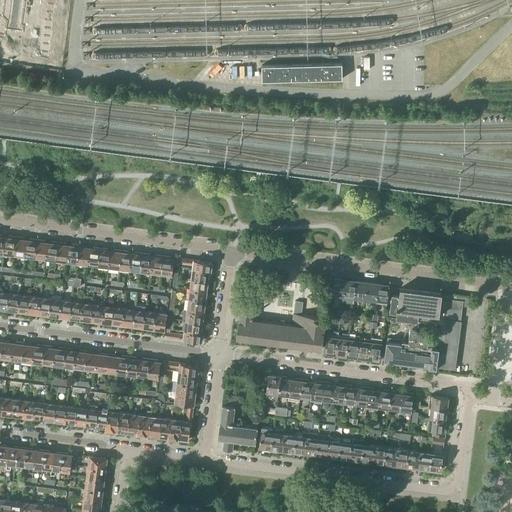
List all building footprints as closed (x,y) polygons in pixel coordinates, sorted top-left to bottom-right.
[(0,35),(5,36),(5,30),(9,31),(13,31),(16,32),(23,32),(23,25),(21,25),(22,19),(24,1),(24,0),(3,0),(2,11),(1,16),(0,16),(0,35)] [(261,65),(262,81),(342,79),(342,63),(261,65)] [(7,253),(14,254),(16,236),(9,236),(9,238),(5,237),(3,257),(6,257),(7,253)] [(16,236),(14,254),(21,255),(20,259),(23,260),(23,259),(24,259),(26,240),(23,239),(23,237),(16,236)] [(30,240),(26,240),(24,259),(27,260),(27,256),(35,257),(37,239),(30,238),(30,240)] [(35,257),(45,258),(47,243),(44,242),(44,240),(37,239),(35,257)] [(45,258),(56,259),(58,242),(51,241),(51,243),(47,243),(45,258)] [(56,259),(66,261),(68,245),(65,245),(65,243),(58,242),(56,259)] [(66,261),(77,262),(79,245),(72,244),(72,246),(68,245),(66,261)] [(77,262),(87,263),(89,248),(86,248),(86,246),(79,245),(77,262)] [(87,263),(98,265),(100,247),(93,246),(93,248),(89,248),(87,263)] [(98,265),(108,266),(110,251),(107,250),(107,248),(100,247),(98,265)] [(108,266),(119,268),(121,250),(114,249),(114,251),(110,251),(108,266)] [(119,268),(129,269),(131,254),(128,253),(128,251),(121,250),(119,268)] [(129,269),(140,270),(142,253),(135,252),(135,254),(131,254),(129,269)] [(140,270),(150,272),(152,256),(149,256),(149,254),(142,253),(140,270)] [(150,272),(161,273),(163,256),(156,255),(156,257),(152,256),(150,272)] [(163,256),(161,273),(172,274),(174,259),(170,259),(170,257),(163,256)] [(193,268),(208,270),(210,270),(212,262),(179,258),(178,263),(192,265),(192,268),(193,268)] [(193,268),(192,279),(209,281),(210,273),(208,273),(208,270),(193,268)] [(332,294),(343,296),(345,279),(334,278),(332,294)] [(192,279),(190,289),(206,291),(206,287),(208,288),(209,281),(192,279)] [(347,296),(353,297),(355,281),(345,279),(343,296),(342,298),(347,299),(347,296)] [(353,297),(364,299),(366,282),(355,281),(353,297)] [(364,299),(375,300),(377,284),(366,282),(364,299)] [(377,284),(375,300),(375,302),(387,304),(389,285),(377,284)] [(0,310),(7,311),(9,293),(2,293),(2,289),(0,288),(0,310)] [(439,313),(441,299),(441,294),(400,288),(399,295),(392,294),(390,311),(397,312),(396,318),(417,321),(418,312),(439,315),(439,313)] [(14,310),(17,310),(19,295),(15,294),(16,290),(9,289),(9,293),(7,311),(14,312),(14,310)] [(190,289),(189,300),(206,302),(207,294),(205,294),(206,291),(190,289)] [(20,313),(28,314),(30,296),(19,295),(17,310),(20,311),(20,313)] [(59,316),(61,300),(62,296),(51,295),(51,299),(49,316),(56,317),(56,315),(59,316)] [(35,313),(39,313),(41,298),(30,296),(28,314),(35,315),(35,313)] [(465,297),(464,305),(478,306),(479,298),(465,297)] [(41,315),(49,316),(51,299),(41,298),(39,313),(41,313),(41,315)] [(295,299),(295,311),(302,312),(303,300),(295,299)] [(438,347),(436,367),(455,369),(454,369),(455,356),(457,356),(456,355),(458,339),(459,339),(459,338),(458,338),(460,321),(461,322),(461,321),(460,321),(461,314),(463,301),(463,300),(456,299),(449,299),(449,300),(441,299),(439,313),(443,314),(438,347)] [(62,318),(70,319),(72,302),(61,300),(59,316),(62,316),(62,318)] [(189,300),(188,310),(203,312),(203,309),(205,309),(206,302),(189,300)] [(101,321),(103,306),(104,302),(99,301),(99,305),(93,304),(91,322),(98,323),(98,321),(101,321)] [(72,302),(70,319),(77,320),(77,318),(80,318),(82,303),(79,303),(72,302)] [(83,321),(91,322),(93,304),(82,303),(80,318),(83,319),(83,321)] [(104,324),(112,325),(114,307),(103,306),(101,321),(104,322),(104,324)] [(119,324),(122,324),(124,309),(114,307),(112,325),(119,325),(119,324)] [(236,338),(278,343),(281,323),(257,320),(258,311),(241,308),(240,310),(239,322),(238,322),(236,338)] [(125,326),(132,327),(135,310),(124,309),(122,324),(125,324),(125,326)] [(140,326),(143,327),(145,311),(135,310),(132,327),(140,328),(140,326)] [(188,310),(186,320),(204,323),(205,315),(203,315),(203,312),(188,310)] [(146,329),(153,330),(156,313),(145,311),(143,327),(147,327),(146,329)] [(156,313),(153,330),(161,331),(161,329),(165,329),(167,314),(156,313)] [(281,323),(278,343),(321,349),(325,321),(320,320),(321,317),(293,313),(292,324),(281,323)] [(184,330),(200,332),(201,330),(203,330),(204,323),(186,320),(185,330),(184,330)] [(202,333),(200,332),(184,330),(183,334),(169,332),(169,337),(201,341),(202,333)] [(436,368),(436,367),(438,347),(431,347),(432,344),(428,344),(429,333),(410,331),(408,341),(401,340),(401,339),(387,337),(387,341),(386,341),(384,360),(429,366),(429,367),(436,368)] [(324,352),(335,354),(338,335),(333,334),(332,336),(326,336),(324,352)] [(335,354),(346,355),(348,339),(341,338),(342,336),(338,335),(335,354)] [(346,355),(357,356),(360,338),(360,336),(356,335),(356,337),(348,336),(348,339),(346,355)] [(360,338),(357,356),(369,358),(370,341),(369,341),(369,339),(360,338)] [(0,357),(11,358),(13,343),(10,342),(10,340),(3,340),(0,357)] [(11,358),(22,360),(24,342),(16,341),(16,343),(13,343),(11,358)] [(370,341),(369,358),(379,359),(381,343),(370,341)] [(32,361),(34,346),(31,345),(31,343),(24,342),(22,360),(32,361)] [(45,345),(37,344),(37,346),(34,346),(32,361),(31,365),(35,365),(35,361),(43,362),(45,345)] [(43,362),(53,364),(55,348),(52,348),(52,346),(45,345),(43,362)] [(53,364),(64,365),(66,348),(58,347),(58,349),(55,348),(53,364)] [(64,365),(74,367),(76,351),(73,351),(73,349),(66,348),(64,365)] [(74,367),(84,368),(87,350),(79,350),(79,352),(76,351),(74,367)] [(84,368),(95,369),(97,354),(94,353),(94,351),(87,350),(84,368)] [(95,369),(105,371),(108,353),(100,352),(100,354),(97,354),(95,369)] [(105,371),(116,372),(118,357),(115,356),(115,354),(108,353),(105,371)] [(116,372),(126,373),(128,356),(121,355),(121,357),(118,357),(116,372)] [(126,373),(137,375),(139,359),(136,359),(136,357),(128,356),(126,373)] [(137,375),(148,376),(150,359),(142,358),(142,360),(139,359),(137,375)] [(150,359),(148,376),(158,377),(160,362),(157,362),(157,360),(150,359)] [(176,370),(179,371),(197,374),(198,365),(180,363),(180,362),(166,360),(166,361),(165,366),(176,368),(176,370)] [(179,371),(177,382),(196,384),(197,374),(179,371)] [(277,398),(278,393),(280,376),(268,374),(266,396),(277,398)] [(289,395),(291,379),(287,379),(286,376),(280,376),(278,393),(289,395)] [(289,395),(288,400),(299,401),(299,396),(302,379),(295,378),(294,380),(291,379),(289,395)] [(299,396),(311,398),(313,382),(309,382),(309,379),(302,379),(299,396)] [(311,398),(322,399),(324,381),(318,381),(316,382),(313,382),(311,398)] [(322,399),(333,401),(335,385),(332,385),(331,382),(324,381),(322,399)] [(177,382),(176,392),(194,395),(196,384),(177,382)] [(255,383),(254,393),(263,394),(264,384),(255,383)] [(333,401),(344,402),(346,384),(340,383),(338,385),(335,385),(333,401)] [(344,402),(355,404),(357,388),(354,387),(353,385),(346,384),(344,402)] [(366,405),(369,387),(362,386),(361,388),(357,388),(355,404),(358,404),(358,406),(366,407),(366,405)] [(366,407),(366,408),(377,409),(377,407),(380,391),(376,390),(375,388),(369,387),(366,405),(366,407)] [(377,407),(389,408),(391,390),(384,389),(383,391),(380,391),(377,407)] [(389,408),(400,409),(402,394),(398,393),(398,391),(391,390),(389,408)] [(194,395),(176,392),(171,392),(170,395),(175,396),(174,403),(193,405),(194,395)] [(402,394),(400,409),(399,413),(411,415),(414,393),(407,392),(405,394),(402,394)] [(430,395),(428,406),(431,407),(448,409),(449,401),(447,401),(448,398),(433,396),(430,395)] [(221,416),(218,438),(223,439),(222,449),(232,450),(232,449),(234,440),(251,442),(253,443),(255,443),(258,427),(257,427),(259,417),(259,416),(254,416),(254,419),(253,419),(252,427),(233,424),(233,423),(233,422),(232,422),(233,418),(234,410),(236,410),(237,402),(238,398),(229,397),(228,400),(226,400),(226,405),(223,404),(222,404),(221,413),(221,416)] [(4,416),(12,417),(14,399),(4,398),(2,413),(5,414),(4,416)] [(19,415),(23,416),(25,401),(14,399),(12,417),(19,417),(19,415)] [(25,418),(33,419),(35,402),(25,401),(23,416),(26,416),(25,418)] [(40,418),(44,419),(46,403),(35,402),(33,419),(40,420),(40,418)] [(46,421),(54,422),(56,405),(46,403),(44,419),(47,419),(46,421)] [(61,421),(65,421),(67,406),(56,405),(54,422),(61,423),(61,421)] [(68,424),(75,425),(77,407),(67,406),(65,421),(68,422),(68,424)] [(182,420),(180,436),(180,438),(188,439),(193,407),(184,406),(183,412),(187,413),(186,420),(182,420)] [(279,414),(286,415),(287,410),(287,408),(276,406),(276,408),(275,414),(279,414)] [(82,424),(86,424),(88,409),(77,407),(75,425),(82,426),(82,424)] [(431,407),(430,418),(445,420),(445,417),(447,417),(448,409),(431,407)] [(88,426),(96,427),(98,410),(88,409),(86,424),(89,424),(88,426)] [(103,426),(106,427),(108,411),(98,410),(96,427),(103,428),(103,426)] [(114,428),(117,428),(119,412),(108,410),(108,411),(106,427),(106,429),(114,430),(114,428)] [(145,432),(148,432),(151,416),(152,411),(148,411),(147,415),(140,414),(138,431),(138,433),(145,434),(145,432)] [(124,429),(127,429),(130,413),(119,412),(117,428),(116,430),(124,431),(124,429)] [(135,430),(138,431),(140,414),(130,413),(127,429),(127,431),(135,432),(135,430)] [(156,433),(159,434),(161,417),(151,416),(148,432),(148,434),(156,435),(156,433)] [(166,435),(169,435),(172,419),(161,417),(159,434),(159,436),(166,437),(166,435)] [(445,420),(430,418),(426,417),(426,421),(429,421),(428,429),(433,430),(432,435),(445,437),(447,423),(445,423),(445,420)] [(177,436),(180,436),(182,420),(172,419),(169,435),(169,437),(177,438),(177,436)] [(264,449),(270,450),(273,428),(262,426),(259,447),(263,447),(264,449)] [(278,449),(282,449),(283,434),(284,434),(285,429),(273,428),(270,450),(277,451),(278,449)] [(295,435),(293,453),(299,454),(301,452),(305,452),(307,432),(303,432),(303,433),(296,432),(295,435)] [(309,455),(316,456),(318,438),(319,434),(307,432),(305,452),(308,453),(309,455)] [(287,452),(293,453),(295,435),(284,434),(283,434),(282,449),(286,450),(287,452)] [(318,438),(316,456),(322,457),(323,455),(327,455),(330,436),(330,435),(319,434),(318,438)] [(332,458),(338,459),(341,441),(340,441),(341,438),(330,436),(327,455),(331,456),(332,458)] [(341,438),(338,459),(344,460),(346,458),(350,458),(352,438),(341,437),(341,438)] [(352,438),(350,458),(354,459),(355,461),(361,462),(363,444),(364,440),(352,438)] [(2,468),(6,468),(9,446),(6,446),(5,445),(0,444),(0,445),(0,461),(2,462),(2,468)] [(368,461),(372,461),(374,445),(363,444),(361,462),(367,463),(368,461)] [(377,464),(384,465),(386,447),(374,445),(372,461),(376,462),(377,464)] [(11,463),(15,464),(18,447),(17,447),(17,446),(13,446),(12,447),(9,446),(6,468),(10,469),(11,463)] [(20,464),(24,465),(27,447),(22,447),(21,448),(18,447),(15,464),(15,469),(19,470),(20,464)] [(28,471),(33,472),(35,450),(32,449),(32,448),(27,447),(24,465),(29,466),(28,471)] [(391,464),(395,464),(397,448),(386,447),(384,465),(390,466),(391,464)] [(400,467),(406,468),(408,450),(397,448),(395,464),(399,465),(400,467)] [(37,467),(42,467),(45,450),(40,449),(39,450),(35,450),(33,472),(37,472),(37,467)] [(46,473),(50,474),(53,452),(50,452),(50,451),(45,450),(42,467),(47,468),(46,473)] [(414,467),(418,467),(420,451),(408,450),(406,468),(412,469),(414,467)] [(422,470),(429,471),(431,453),(420,451),(418,467),(421,468),(422,470)] [(55,469),(60,470),(62,452),(57,452),(57,453),(53,452),(50,474),(55,474),(55,469)] [(62,452),(60,470),(65,470),(64,476),(69,476),(72,454),(68,454),(67,453),(62,452)] [(431,453),(429,471),(435,471),(436,470),(440,470),(443,454),(431,453)] [(89,456),(88,467),(105,469),(105,465),(106,464),(107,460),(106,459),(106,458),(89,456)] [(88,467),(86,477),(103,480),(104,479),(105,478),(105,474),(104,473),(105,469),(88,467)] [(86,477),(85,488),(102,490),(103,486),(104,485),(104,481),(103,480),(86,477)] [(14,481),(14,485),(13,489),(24,490),(24,488),(24,484),(25,483),(14,481)] [(85,488),(84,499),(101,501),(101,500),(102,500),(102,496),(101,495),(102,490),(85,488)] [(10,511),(12,500),(1,499),(0,508),(0,511),(10,511)] [(42,511),(43,504),(44,500),(39,499),(39,504),(33,503),(31,511),(42,511)] [(84,499),(82,509),(99,511),(100,507),(101,507),(101,503),(101,502),(101,501),(84,499)] [(20,511),(22,501),(12,500),(10,511),(20,511)] [(31,511),(33,503),(22,501),(20,511),(31,511)]
